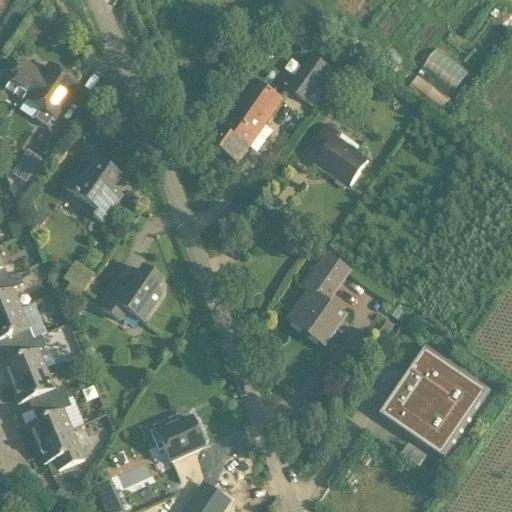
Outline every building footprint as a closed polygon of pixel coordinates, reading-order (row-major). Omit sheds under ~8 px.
[(33,44),(41,32),(32,26),(24,37),(33,44)] [(463,60),(472,47),(453,34),(445,47),(463,60)] [(455,91),(469,71),(436,48),(422,68),(455,91)] [(316,90),(325,97),(343,74),(333,66),(331,70),(313,57),(288,92),(306,105),(316,90)] [(26,100),(40,110),(34,120),(46,128),(52,118),(54,119),(76,86),(48,67),(41,77),(20,63),(7,82),(28,97),(26,100)] [(343,74),(325,97),(339,107),(362,74),(350,64),(343,74)] [(217,128),(206,145),(236,166),(282,102),(255,83),(221,131),(217,128)] [(328,127),(315,146),(325,153),(315,166),(348,190),(368,163),(336,140),(341,136),(328,127)] [(27,152),(11,176),(24,185),(40,161),(27,152)] [(75,172),(63,189),(96,212),(92,218),(102,225),(121,198),(111,191),(119,179),(96,163),(85,179),(75,172)] [(326,305),(341,284),(350,272),(326,255),(301,289),(309,295),(289,323),(325,348),(345,319),(326,305)] [(114,288),(99,310),(134,334),(159,298),(154,294),(161,284),(141,270),(124,295),(114,288)] [(18,276),(8,280),(0,283),(0,285),(4,294),(0,295),(0,318),(20,310),(12,290),(22,286),(18,276)] [(80,295),(68,287),(61,297),(73,305),(80,295)] [(49,309),(55,311),(59,309),(59,302),(55,298),(47,301),(49,309)] [(20,310),(0,318),(0,342),(20,334),(25,344),(33,341),(20,310)] [(386,321),(376,335),(384,340),(393,326),(386,321)] [(33,341),(25,344),(17,347),(22,357),(0,366),(9,387),(46,371),(38,352),(45,349),(41,337),(33,341)] [(442,461),(474,415),(490,391),(426,347),(377,417),(442,461)] [(46,371),(9,387),(17,407),(46,395),(50,405),(66,398),(62,387),(54,391),(46,371)] [(71,409),(66,398),(50,405),(54,415),(26,427),(34,447),(71,432),(63,413),(71,409)] [(156,434),(151,437),(158,452),(163,450),(169,465),(203,449),(195,432),(197,429),(195,423),(191,422),(189,419),(175,425),(173,420),(153,429),(156,434)] [(71,432),(34,447),(43,467),(53,463),(57,473),(84,462),(71,432)] [(419,469),(426,459),(409,447),(401,457),(419,469)] [(121,511),(108,481),(94,488),(104,511),(121,511)] [(72,499),(59,489),(53,498),(65,508),(72,499)] [(191,502),(184,511),(222,511),(228,503),(213,493),(202,510),(191,502)]
